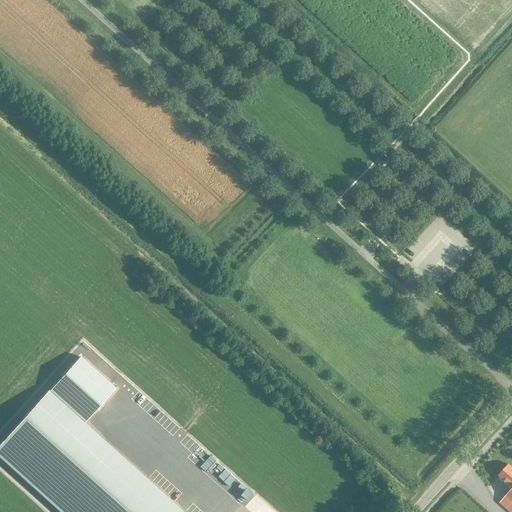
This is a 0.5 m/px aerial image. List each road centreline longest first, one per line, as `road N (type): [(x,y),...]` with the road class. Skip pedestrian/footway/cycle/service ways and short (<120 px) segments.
road 1 (unknown): [(0,119),(424,501)]
road 2 (tertiary): [(415,511),(511,405)]
